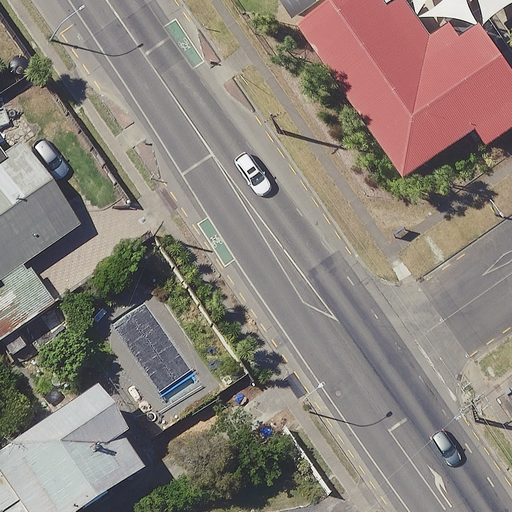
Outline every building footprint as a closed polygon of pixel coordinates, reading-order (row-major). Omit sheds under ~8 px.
[(319,0),(276,0),(291,21),(319,0)] [(377,0),(337,0),(290,32),(397,190),(511,112),(511,97),(466,29),(419,61),(377,0)] [(0,274),(75,223),(17,141),(0,152),(0,274)] [(110,431),(80,386),(0,439),(0,493),(12,511),(60,511),(108,480),(86,447),(110,431)] [(239,511),(265,494),(251,473),(212,500),(220,511),(239,511)]
